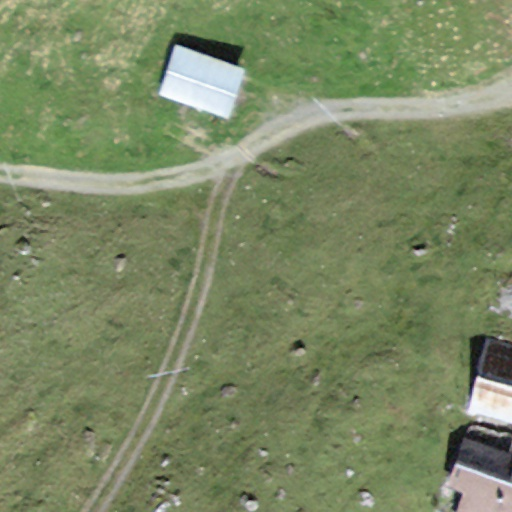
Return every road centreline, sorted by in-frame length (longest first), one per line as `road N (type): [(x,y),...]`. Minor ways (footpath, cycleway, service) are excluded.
road 1 (track): [(0,173),(125,184),(186,176),(301,119),(436,108),(511,90)]
road 2 (track): [(95,511),(169,371),(232,159)]
